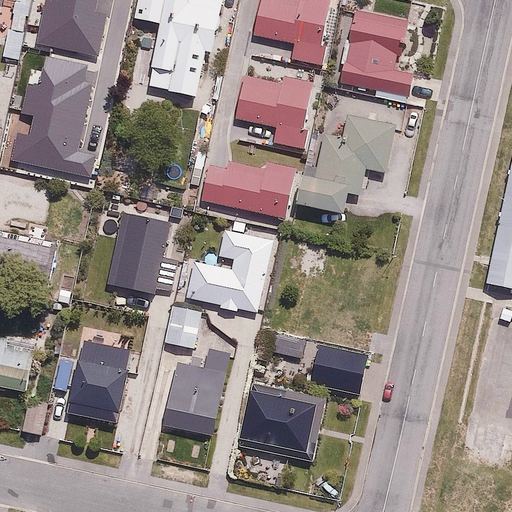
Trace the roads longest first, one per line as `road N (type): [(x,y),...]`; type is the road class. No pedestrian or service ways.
road 1 (residential): [(494,0),(382,511)]
road 2 (residential): [(179,511),(0,473)]
